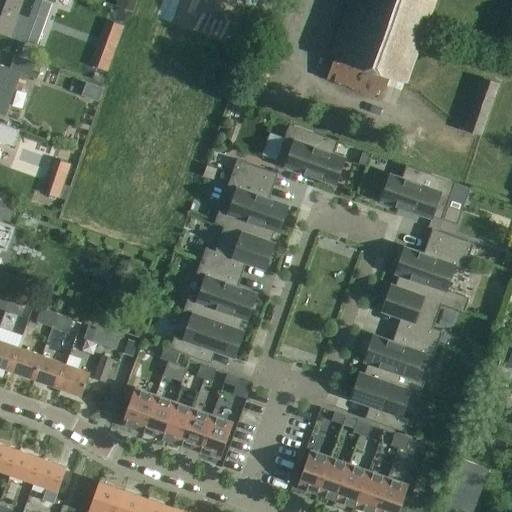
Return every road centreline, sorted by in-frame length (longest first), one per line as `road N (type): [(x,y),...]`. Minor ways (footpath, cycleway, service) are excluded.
road 1 (residential): [(287,378),(320,389),(376,232),(318,211),(261,368)]
road 2 (residential): [(0,398),(113,453),(244,500)]
road 3 (residential): [(287,378),(244,500)]
